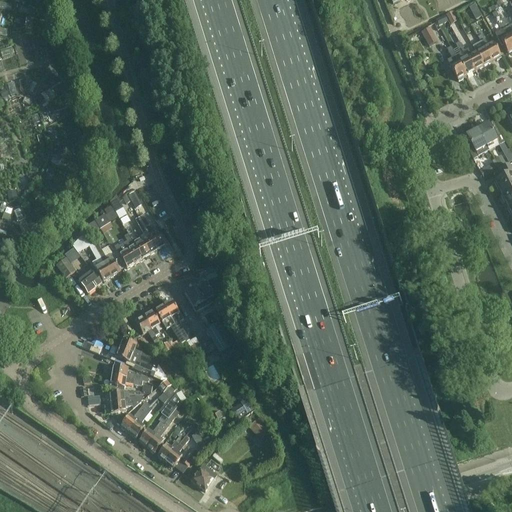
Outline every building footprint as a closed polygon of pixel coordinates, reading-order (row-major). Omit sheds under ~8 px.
[(498,6),(494,8),(495,10),(499,8),(503,6),(501,2),(497,4),(498,6)] [(0,3),(0,10),(10,12),(11,6),(0,3)] [(19,7),(18,14),(28,15),(29,9),(19,7)] [(452,13),(446,16),(451,26),(457,23),(452,13)] [(503,47),(507,55),(511,51),(511,41),(501,21),(500,21),(496,13),(492,15),(501,32),(495,36),(501,48),(503,47)] [(16,17),(15,24),(22,25),(23,18),(16,17)] [(439,27),(448,23),(445,17),(436,21),(439,27)] [(511,26),(509,28),(504,19),(501,21),(511,41),(511,26)] [(421,34),(429,47),(437,43),(430,29),(421,34)] [(481,33),(476,36),(478,39),(479,39),(492,63),(496,61),(497,62),(501,59),(500,58),(501,58),(493,45),(488,47),(484,40),(481,33)] [(478,39),(476,36),(473,38),(477,46),(480,52),(476,54),(484,68),(492,63),(479,39),(478,39)] [(459,63),(467,77),(475,72),(468,59),(467,59),(464,53),(460,45),(456,48),(460,55),(456,57),(459,63)] [(11,48),(0,51),(0,52),(2,58),(13,55),(11,48)] [(462,80),(467,77),(459,63),(456,57),(451,48),(447,51),(452,60),(447,62),(451,69),(450,69),(458,82),(459,83),(463,81),(462,80)] [(484,68),(476,54),(472,56),(468,50),(464,52),(468,59),(475,72),(484,68)] [(14,83),(7,85),(10,96),(17,95),(14,83)] [(32,83),(27,92),(32,94),(37,85),(32,83)] [(57,97),(51,89),(47,93),(52,101),(57,97)] [(5,91),(0,94),(3,99),(9,96),(5,91)] [(41,96),(37,99),(41,105),(45,102),(41,96)] [(25,98),(22,104),(30,107),(32,101),(25,98)] [(38,116),(31,118),(34,125),(40,123),(38,116)] [(496,129),(492,131),(489,125),(488,125),(477,131),(486,148),(498,142),(500,146),(505,144),(502,138),(501,138),(496,129)] [(477,131),(467,137),(478,158),(488,152),(486,148),(477,131)] [(54,157),(51,163),(58,166),(61,160),(54,157)] [(500,157),(494,160),(498,167),(504,164),(500,157)] [(494,183),(501,196),(511,190),(511,165),(496,174),(499,180),(496,182),(494,183)] [(481,173),(480,173),(483,178),(484,178),(489,176),(486,170),(481,173)] [(508,210),(511,207),(511,190),(501,196),(508,210)] [(16,194),(8,196),(9,203),(17,202),(16,194)] [(123,210),(118,200),(111,207),(111,208),(114,212),(115,214),(123,210)] [(105,213),(107,216),(108,215),(113,212),(111,208),(109,209),(104,212),(105,213)] [(24,216),(21,210),(14,213),(17,219),(24,216)] [(99,228),(99,229),(100,231),(110,225),(105,217),(104,215),(103,214),(102,212),(100,215),(102,219),(95,223),(99,228)] [(137,215),(139,219),(157,252),(165,247),(154,228),(151,230),(150,228),(141,213),(137,215)] [(4,214),(2,220),(8,222),(10,217),(4,214)] [(139,219),(135,221),(139,228),(144,236),(140,239),(142,243),(150,256),(157,252),(139,219)] [(87,229),(88,230),(90,234),(99,228),(95,223),(93,224),(86,228),(87,229)] [(129,231),(126,233),(128,236),(142,260),(149,256),(150,256),(142,243),(140,239),(136,241),(129,231)] [(72,247),(73,249),(75,251),(77,254),(89,248),(88,248),(92,246),(86,236),(80,240),(72,247)] [(123,245),(127,252),(134,265),(142,260),(128,236),(124,238),(127,243),(123,245)] [(106,259),(97,243),(93,245),(93,246),(112,278),(120,273),(119,272),(113,260),(111,256),(106,259)] [(93,246),(93,245),(92,246),(88,248),(89,248),(96,262),(92,264),(103,283),(112,278),(93,246)] [(134,265),(127,252),(123,254),(118,246),(114,248),(126,270),(134,265)] [(114,254),(111,256),(113,260),(119,272),(123,270),(114,254)] [(66,260),(56,268),(66,280),(75,273),(66,260)] [(80,286),(81,286),(88,295),(101,284),(96,277),(95,278),(91,274),(78,284),(80,286)] [(185,296),(193,311),(196,315),(213,304),(211,300),(212,300),(204,285),(198,288),(200,291),(198,293),(196,290),(185,296)] [(183,322),(179,315),(172,303),(164,308),(175,327),(177,330),(179,335),(180,335),(181,337),(185,344),(189,342),(184,332),(182,330),(181,327),(179,324),(183,322)] [(177,330),(175,327),(164,308),(155,313),(162,325),(166,332),(171,329),(177,340),(181,346),(185,344),(181,337),(180,335),(179,335),(177,330)] [(144,320),(155,338),(157,337),(159,336),(155,329),(160,327),(153,315),(144,320)] [(151,340),(157,349),(160,347),(155,338),(144,320),(135,325),(142,337),(148,334),(151,340)] [(233,347),(230,342),(219,324),(205,333),(219,355),(233,347)] [(123,341),(120,350),(155,364),(155,363),(152,357),(149,352),(148,353),(142,351),(141,354),(134,351),(137,346),(123,341)] [(164,346),(162,347),(160,348),(164,355),(171,351),(167,344),(164,346)] [(119,351),(116,359),(129,365),(136,368),(151,374),(153,369),(157,371),(159,365),(155,364),(120,350),(119,351)] [(127,375),(128,370),(114,368),(112,378),(142,383),(148,384),(148,380),(146,379),(127,375)] [(89,378),(82,379),(83,386),(90,385),(89,378)] [(125,385),(140,387),(142,388),(142,383),(112,378),(110,387),(124,390),(125,385)] [(163,395),(170,388),(171,387),(166,382),(158,389),(163,395)] [(153,388),(143,386),(142,393),(151,395),(153,388)] [(175,393),(175,392),(170,388),(163,395),(169,400),(175,393)] [(110,396),(111,406),(133,404),(143,403),(142,398),(131,399),(129,399),(129,395),(124,395),(124,394),(110,396)] [(169,400),(164,406),(159,413),(161,415),(176,396),(173,395),(169,400)] [(176,396),(161,415),(160,416),(162,417),(158,423),(160,424),(152,435),(148,431),(139,442),(139,443),(140,444),(142,446),(143,446),(147,448),(171,417),(175,411),(181,405),(180,403),(176,396)] [(99,399),(88,400),(89,407),(99,406),(99,399)] [(117,425),(127,416),(126,414),(125,409),(132,408),(133,412),(143,403),(111,406),(112,416),(116,415),(117,425)] [(249,404),(243,408),(246,412),(248,416),(254,412),(249,404)] [(231,411),(236,419),(246,412),(243,408),(241,405),(231,411)] [(127,416),(117,425),(120,428),(121,429),(121,430),(124,432),(125,431),(128,434),(145,412),(147,410),(143,407),(141,409),(139,412),(133,421),(129,417),(127,416)] [(151,413),(147,410),(145,412),(128,434),(132,437),(132,438),(135,440),(136,440),(145,430),(140,426),(144,422),(149,416),(151,413)] [(215,416),(218,421),(223,418),(220,413),(215,416)] [(153,454),(154,454),(155,455),(164,444),(159,441),(167,430),(172,424),(172,423),(175,419),(171,417),(147,448),(150,451),(150,452),(153,454)] [(249,430),(261,443),(271,433),(259,420),(249,430)] [(179,428),(173,435),(177,438),(183,431),(179,428)] [(166,463),(185,438),(181,436),(171,450),(166,446),(158,457),(158,458),(158,459),(160,460),(162,460),(166,463)] [(189,442),(185,439),(185,438),(166,463),(169,466),(170,468),(172,469),(173,469),(174,470),(182,459),(178,456),(183,450),(183,449),(188,443),(189,442)] [(203,441),(208,450),(213,446),(208,438),(203,441)] [(203,445),(198,449),(201,454),(206,450),(203,445)] [(188,469),(198,456),(191,451),(181,464),(187,469),(188,469)] [(191,484),(205,494),(217,477),(203,467),(191,484)]
